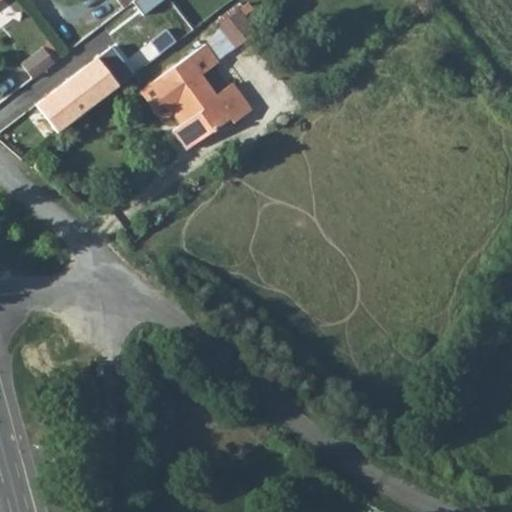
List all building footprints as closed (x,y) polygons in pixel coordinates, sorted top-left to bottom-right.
[(236,6),(215,21),(231,44),(252,28),(236,6)] [(231,44),(215,21),(201,31),(217,54),(231,44)] [(35,78),(64,56),(52,41),(24,62),(35,78)] [(109,45),(30,102),(54,134),(132,76),(109,45)] [(187,56),(135,96),(158,126),(171,115),(179,128),(170,135),(184,154),(232,116),(236,121),(254,106),(234,80),(217,94),(187,56)] [(154,398),(146,472),(169,475),(177,400),(154,398)]
